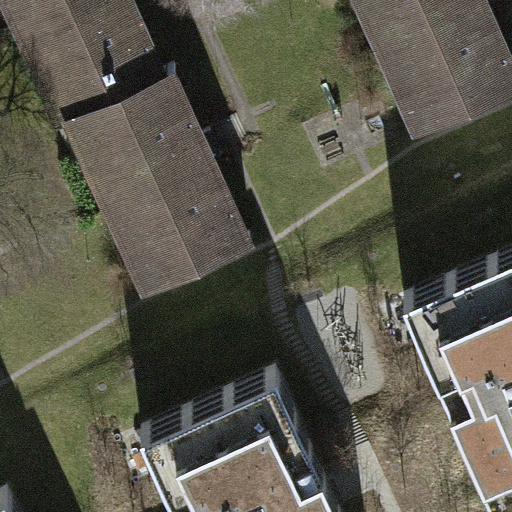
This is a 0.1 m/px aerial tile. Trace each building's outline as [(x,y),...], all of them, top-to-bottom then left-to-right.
[(165,66),(136,0),(21,0),(68,107),(79,103),(165,66)] [(376,0),(410,73),(398,79),(416,119),(511,76),(511,59),(485,0),(376,0)] [(172,62),(165,66),(79,103),(153,274),(246,234),(172,62)] [(511,239),(396,289),(490,511),(505,511),(511,509),(511,239)] [(336,511),(268,361),(132,422),(172,511),(336,511)] [(13,511),(0,484),(0,511),(13,511)]
